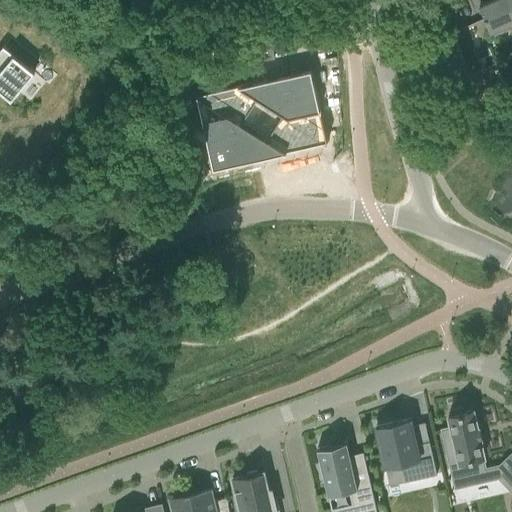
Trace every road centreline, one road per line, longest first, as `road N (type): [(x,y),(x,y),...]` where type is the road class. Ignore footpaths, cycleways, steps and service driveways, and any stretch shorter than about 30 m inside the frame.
road 1 (tertiary): [(28,511),(449,362)]
road 2 (unclassified): [(421,225),(372,213),(271,211),(212,221),(0,299)]
road 3 (unclassified): [(421,225),(421,190),(385,68),(375,0)]
